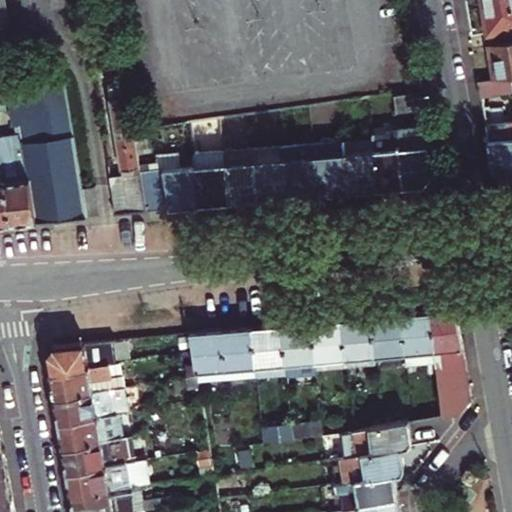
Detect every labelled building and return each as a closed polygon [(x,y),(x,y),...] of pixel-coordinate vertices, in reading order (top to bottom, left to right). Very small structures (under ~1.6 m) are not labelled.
[(0,0),(0,37),(10,37),(8,23),(6,10),(4,0),(0,0)] [(511,0),(480,0),(486,34),(511,29),(511,0)] [(511,40),(487,44),(493,78),(511,74),(511,40)] [(142,170),(124,64),(106,67),(123,173),(110,175),(116,212),(132,211),(148,209),(142,170)] [(83,188),(64,74),(7,84),(13,122),(21,121),(23,132),(24,140),(25,147),(37,220),(63,218),(87,215),(83,188)] [(511,74),(493,78),(478,80),(481,96),(511,91),(511,74)] [(419,89),(393,93),(395,111),(422,107),(419,89)] [(511,177),(511,121),(485,124),(488,139),(492,168),(505,178),(511,177)] [(425,128),(397,131),(404,187),(414,186),(424,185),(433,173),(425,128)] [(397,131),(372,133),(373,138),(374,151),(378,189),(390,188),(404,187),(397,131)] [(23,221),(37,220),(25,147),(12,150),(9,134),(0,135),(0,153),(2,169),(11,223),(23,221)] [(344,154),(374,151),(373,138),(342,141),(344,154)] [(344,154),(342,141),(313,143),(318,195),(332,193),(348,192),(344,154)] [(318,195),(313,143),(283,146),(288,197),(302,196),(318,195)] [(288,197),(283,146),(253,149),(259,200),(271,199),(288,197)] [(253,149),(253,148),(223,151),(229,203),(240,202),(259,200),(253,149)] [(229,203),(223,151),(193,154),(194,166),(199,205),(214,204),(229,203)] [(378,189),(374,151),(344,154),(348,192),(364,191),(378,189)] [(184,207),(199,205),(194,166),(180,168),(178,153),(162,154),(163,161),(170,207),(170,208),(184,207)] [(170,207),(163,161),(158,161),(159,167),(142,170),(148,209),(170,207)] [(0,223),(11,223),(2,169),(0,169),(0,223)] [(96,186),(83,188),(87,215),(100,214),(96,186)] [(432,310),(436,348),(437,361),(442,414),(442,415),(461,412),(467,405),(472,398),(458,318),(458,317),(446,308),(445,308),(439,309),(432,310)] [(418,311),(402,312),(405,351),(436,348),(432,310),(418,311)] [(372,315),(375,354),(405,351),(402,312),(387,314),(372,315)] [(356,316),(342,318),(346,356),(375,354),(372,315),(356,316)] [(326,319),(312,320),(316,359),(346,356),(342,318),(326,319)] [(316,359),(312,320),(295,322),(282,323),(286,371),(286,375),(317,373),(317,367),(316,359)] [(268,324),(252,325),(256,364),(257,374),(266,373),(266,371),(276,370),(276,372),(286,371),(282,323),(268,324)] [(256,364),(252,325),(236,327),(221,328),(225,367),(256,364)] [(192,331),(198,369),(225,367),(221,328),(208,329),(192,331)] [(115,361),(111,338),(55,343),(48,352),(50,362),(52,371),(109,362),(115,361)] [(406,363),(437,361),(436,348),(405,351),(406,357),(406,363)] [(405,351),(375,354),(376,359),(406,357),(405,351)] [(375,354),(346,356),(346,364),(376,362),(376,359),(375,354)] [(346,356),(316,359),(317,367),(346,364),(346,356)] [(184,363),(186,374),(198,372),(196,361),(184,363)] [(54,384),(56,396),(127,384),(125,373),(111,375),(109,362),(52,371),(54,384)] [(256,364),(225,367),(226,377),(257,374),(256,364)] [(225,367),(198,369),(200,379),(226,377),(225,367)] [(200,383),(198,372),(186,374),(172,376),(174,388),(200,383)] [(127,384),(56,396),(58,410),(60,421),(120,411),(131,409),(127,384)] [(120,411),(60,421),(62,432),(64,445),(124,435),(120,411)] [(322,433),(320,418),(292,422),(295,437),(322,433)] [(410,430),(409,420),(343,430),(344,435),(345,441),(333,443),(336,457),(337,456),(409,445),(412,441),(410,430)] [(291,423),(262,427),(264,442),(293,437),(291,423)] [(66,457),(68,470),(135,459),(130,434),(124,435),(64,445),(66,457)] [(408,447),(409,445),(337,456),(338,461),(339,469),(348,468),(350,480),(402,473),(405,467),(403,458),(401,448),(407,447),(408,447)] [(240,450),(242,465),(252,464),(250,449),(240,450)] [(212,471),(209,453),(197,455),(200,473),(212,471)] [(135,459),(68,470),(70,481),(72,495),(137,484),(150,482),(148,467),(154,466),(153,456),(135,459)] [(339,469),(338,461),(328,463),(331,483),(334,483),(350,480),(348,468),(339,469)] [(7,473),(0,473),(0,498),(11,496),(9,483),(7,473)] [(402,473),(350,480),(334,483),(337,500),(342,499),(343,505),(399,497),(397,486),(395,474),(401,473),(401,474),(402,473)] [(240,495),(246,494),(243,474),(237,475),(240,495)] [(215,478),(218,498),(240,495),(237,475),(215,478)] [(337,500),(334,483),(331,483),(323,484),(325,502),(337,500)] [(75,511),(121,511),(146,508),(171,504),(170,496),(140,501),(137,484),(72,495),(74,506),(75,511)] [(13,511),(13,507),(11,496),(0,498),(0,511),(13,511)] [(401,511),(401,509),(399,497),(343,505),(329,507),(329,511),(401,511)]
